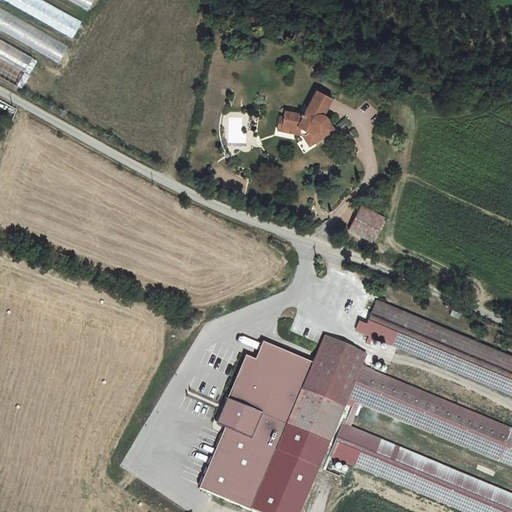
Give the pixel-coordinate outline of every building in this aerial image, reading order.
[(81,23),(38,0),(0,0),(71,40),(81,23)] [(92,0),(63,0),(85,12),(92,0)] [(68,48),(0,9),(0,30),(59,64),(68,48)] [(33,62),(0,42),(0,61),(26,76),(33,62)] [(26,76),(0,61),(0,78),(18,89),(26,76)] [(333,100),(317,92),(303,116),(300,115),(285,111),(284,117),(281,127),(300,132),(301,130),(307,134),(312,143),(322,138),(319,133),(320,133),(322,132),(323,132),(324,131),(325,130),(326,129),(327,128),(328,126),(328,125),(328,122),(327,121),(327,120),(326,118),(325,118),(324,117),(333,100)] [(284,117),(281,117),(277,130),(301,137),(306,147),(312,143),(307,134),(301,130),(300,132),(281,127),(284,117)] [(319,133),(322,138),(333,133),(327,121),(328,122),(328,125),(328,126),(327,128),(326,129),(325,130),(324,131),(323,132),(322,132),(320,133),(319,133)] [(384,217),(361,206),(350,231),(373,241),(384,217)] [(358,322),(354,331),(367,337),(364,345),(368,347),(371,338),(511,393),(511,353),(377,300),(367,325),(358,322)] [(448,317),(439,313),(437,318),(446,322),(448,317)] [(367,358),(324,342),(313,369),(263,348),(255,366),(246,363),(218,432),(227,436),(203,496),(241,511),(306,511),(348,408),(354,411),(348,425),(346,424),(332,460),(461,511),(511,511),(511,494),(351,430),(361,406),(503,462),(511,466),(511,427),(363,368),(367,358)]
